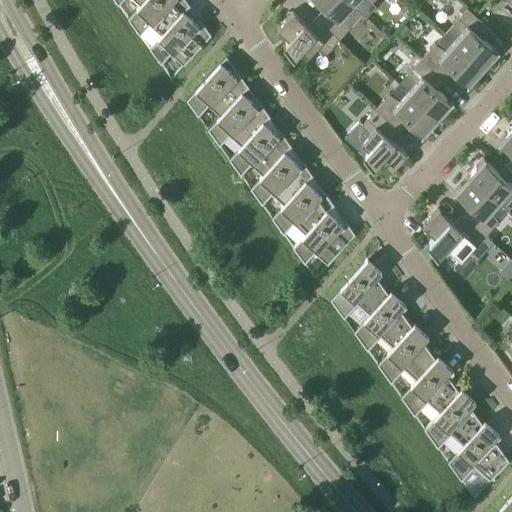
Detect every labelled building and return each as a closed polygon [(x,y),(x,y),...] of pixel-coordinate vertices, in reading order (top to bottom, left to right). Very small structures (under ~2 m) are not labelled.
[(145,0),(142,3),(128,18),(140,34),(151,22),(163,32),(164,33),(183,11),(184,12),(190,5),(186,0),(145,0)] [(353,6),(353,5),(347,0),(314,0),(327,12),(319,21),(339,39),(362,14),(353,6)] [(453,41),(483,69),(498,53),(479,35),(487,26),(467,8),(453,23),(461,33),(453,41)] [(198,24),(184,12),(183,11),(164,33),(163,32),(149,48),(161,64),(172,51),(185,63),(211,34),(202,21),(198,24)] [(339,39),(319,21),(311,30),(292,12),(276,29),(289,39),(284,44),(283,45),(293,58),(294,57),(293,57),(300,50),(307,56),(315,48),(325,54),(339,39)] [(435,43),(421,58),(441,76),(450,68),(469,85),(483,69),(453,41),(445,50),(435,43)] [(227,57),(226,56),(186,100),(198,116),(210,103),(222,114),(242,92),(243,93),(249,86),(239,73),(236,76),(221,63),(227,57)] [(407,92),(438,119),(452,103),(433,86),(441,76),(421,58),(408,73),(415,83),(407,92)] [(231,133),(243,143),(244,144),(263,122),(264,122),(270,116),(260,102),(257,106),(243,93),(242,92),(222,114),(208,129),(219,146),(231,133)] [(423,135),(438,119),(407,92),(400,100),(389,94),(376,109),(396,127),(404,118),(423,135)] [(344,137),(363,154),(373,168),(374,167),(380,160),(392,170),(407,153),(387,136),(396,127),(376,109),(362,124),(359,120),(344,137)] [(291,146),(281,132),(278,135),(264,122),(263,122),(244,144),(243,143),(229,159),(241,175),(252,162),(264,173),(265,173),(285,151),(285,152),(291,146)] [(511,126),(499,141),(511,153),(511,165),(510,168),(511,169),(511,126)] [(274,191),(285,202),(286,203),(312,174),(303,161),(299,165),(285,152),(285,151),(265,173),(264,173),(250,188),(262,204),(274,191)] [(511,169),(510,168),(502,176),(483,159),(468,175),(499,203),(507,194),(511,197),(511,169)] [(295,221),(307,232),(308,232),(333,203),(324,191),(321,194),(307,181),(313,175),(312,174),(286,203),(285,202),(271,218),(283,234),(295,221)] [(491,211),(499,203),(468,175),(454,191),(473,209),(465,218),(493,242),(485,236),(499,221),(491,211)] [(316,250),(329,262),(355,234),(345,220),(342,224),(328,211),(334,204),(333,203),(308,232),(307,232),(293,247),(305,263),(316,250)] [(493,242),(465,218),(457,226),(438,209),(423,225),(434,236),(428,243),(427,244),(437,257),(446,247),(460,259),(467,252),(476,260),(493,242)] [(357,304),(369,315),(388,293),(377,277),(382,271),(367,258),(330,299),(344,318),(357,304)] [(369,315),(360,324),(354,332),(367,351),(380,336),(392,347),(412,326),(400,309),(405,304),(391,291),(388,293),(369,315)] [(404,369),(416,380),(435,358),(424,342),(428,336),(415,324),(414,323),(412,326),(392,347),(377,364),(391,383),(404,369)] [(427,401),(439,412),(459,391),(447,374),(452,369),(438,356),(435,358),(416,380),(401,397),(414,416),(427,401)] [(451,434),(463,445),(482,423),(471,407),(476,401),(461,388),(459,391),(439,412),(424,429),(438,448),(451,434)] [(474,466),(489,480),(490,480),(509,460),(494,439),(499,434),(485,421),(482,423),(463,445),(448,462),(461,481),(474,466)] [(511,511),(511,494),(496,511),(511,511)]
